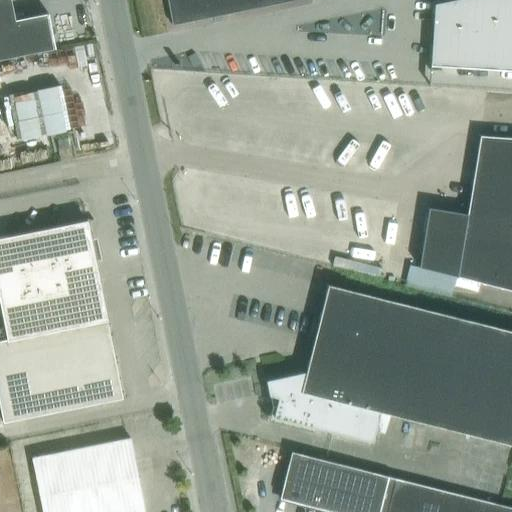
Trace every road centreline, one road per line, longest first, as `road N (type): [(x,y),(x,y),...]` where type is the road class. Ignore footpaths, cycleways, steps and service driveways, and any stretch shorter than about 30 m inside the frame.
road 1 (unclassified): [(214,511),(111,0)]
road 2 (unknown): [(162,255),(299,289)]
